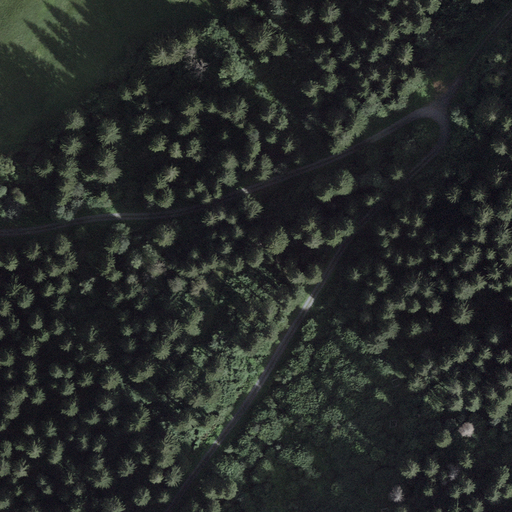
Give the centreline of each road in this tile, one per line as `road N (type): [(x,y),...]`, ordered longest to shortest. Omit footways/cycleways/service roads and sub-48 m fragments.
road 1 (track): [(154,511),(235,431),(362,227),(442,144),(440,107)]
road 2 (track): [(0,232),(195,211),(440,107)]
